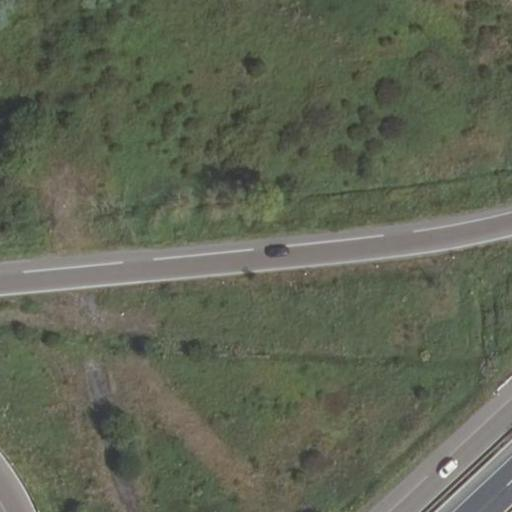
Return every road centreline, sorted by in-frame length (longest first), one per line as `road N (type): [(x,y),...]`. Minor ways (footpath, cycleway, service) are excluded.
road 1 (trunk): [(511,230),(0,285)]
road 2 (trunk): [(511,407),(401,511)]
